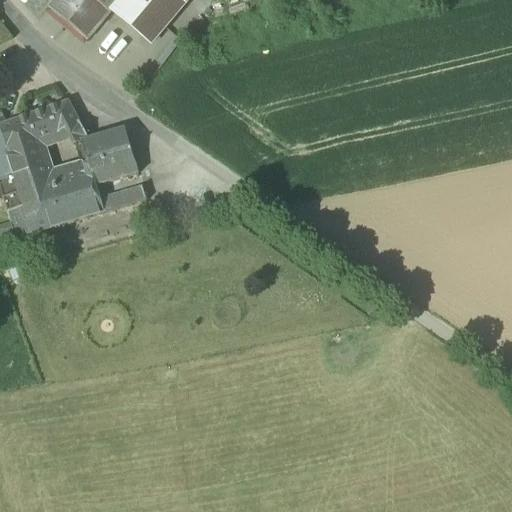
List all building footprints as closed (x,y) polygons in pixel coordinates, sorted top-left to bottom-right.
[(113,13),(151,46),(189,0),(56,0),(48,10),(87,44),(113,13)] [(53,138),(66,132),(79,127),(68,105),(30,119),(39,146),(54,141),(53,138)] [(0,111),(0,183),(47,170),(39,146),(30,119),(5,128),(0,111)] [(88,143),(79,127),(66,132),(71,143),(74,150),(76,149),(82,147),(81,145),(88,143)] [(47,151),(71,143),(66,132),(53,138),(54,141),(39,146),(47,170),(51,185),(71,179),(68,169),(54,172),(47,151)] [(90,174),(95,190),(96,190),(103,187),(138,177),(124,132),(88,143),(81,145),(82,147),(85,157),(87,163),(90,174)] [(76,149),(81,165),(87,163),(82,147),(76,149)] [(68,169),(71,179),(90,174),(87,163),(81,165),(68,169)] [(47,170),(0,183),(0,191),(4,203),(3,203),(11,227),(12,227),(17,242),(104,216),(100,202),(107,200),(103,187),(96,190),(95,190),(90,174),(71,179),(51,185),(47,170)] [(100,202),(104,216),(141,205),(146,204),(142,190),(107,200),(100,202)] [(11,227),(0,230),(0,246),(17,242),(12,227),(11,227)]
